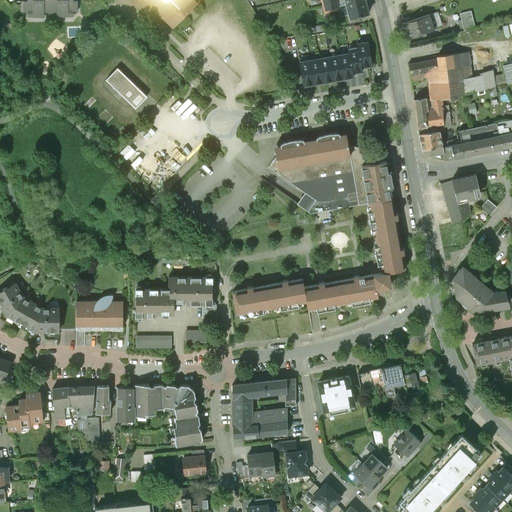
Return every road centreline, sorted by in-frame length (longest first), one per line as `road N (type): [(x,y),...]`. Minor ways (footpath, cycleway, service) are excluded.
road 1 (residential): [(0,343),(128,372),(218,366)]
road 2 (residential): [(371,511),(324,470),(305,353)]
road 3 (residential): [(399,92),(227,122)]
road 4 (residential): [(511,439),(467,391),(436,301)]
road 5 (residential): [(232,511),(218,366)]
road 6 (residential): [(305,353),(378,331),(436,301)]
road 7 (residential): [(436,301),(415,173)]
